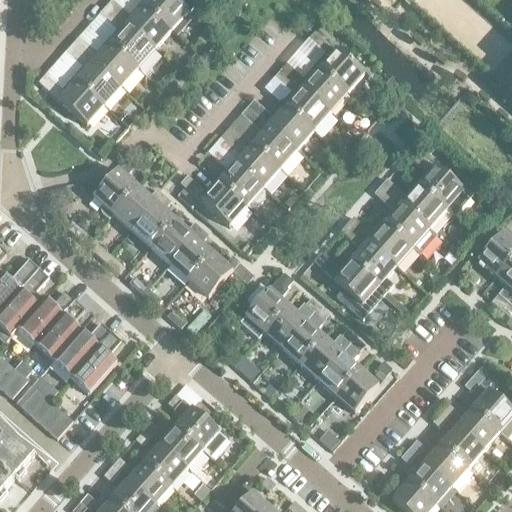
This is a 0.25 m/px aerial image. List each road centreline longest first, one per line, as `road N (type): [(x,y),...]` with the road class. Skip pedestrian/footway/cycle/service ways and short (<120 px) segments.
road 1 (residential): [(9,191),(100,170),(125,143),(152,135),(182,160),(299,22)]
road 2 (residential): [(176,360),(18,213),(9,191)]
road 3 (residential): [(314,482),(458,319)]
road 4 (residential): [(39,511),(176,360)]
road 5 (residential): [(314,482),(176,360)]
road 6 (residential): [(9,191),(11,50)]
